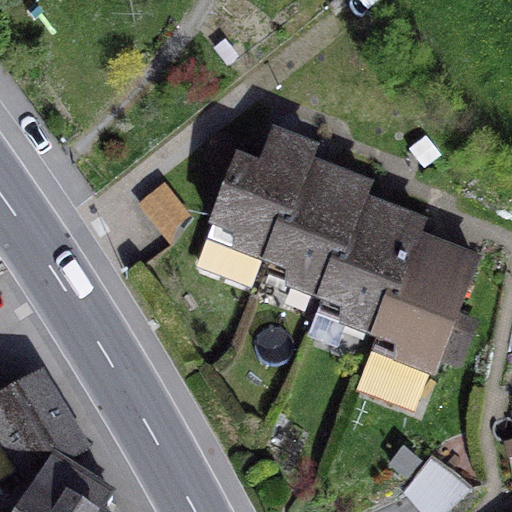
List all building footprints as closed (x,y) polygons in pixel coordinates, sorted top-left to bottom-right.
[(251,291),(262,263),(270,266),(309,168),(313,154),(275,139),(266,164),(261,175),(241,167),(238,166),(199,265),(203,272),(251,291)] [(241,167),(261,175),(266,164),(245,156),(241,167)] [(290,290),(324,303),(363,206),(369,192),(309,168),(270,266),(292,275),(290,287),(290,290)] [(142,209),(163,235),(183,218),(163,192),(142,209)] [(344,327),(378,341),(417,243),(421,228),(363,206),(324,303),(346,312),(344,324),(344,327)] [(433,378),(477,266),(417,243),(378,341),(361,383),(411,402),(422,374),(433,378)] [(269,278),(290,287),(292,275),(270,266),(269,278)] [(323,315),(344,324),(346,312),(324,303),(323,315)] [(56,464),(81,451),(40,385),(3,405),(0,407),(0,429),(38,492),(56,464)] [(402,454),(390,467),(406,481),(418,469),(402,454)] [(105,511),(113,500),(56,464),(38,492),(24,511),(105,511)]
